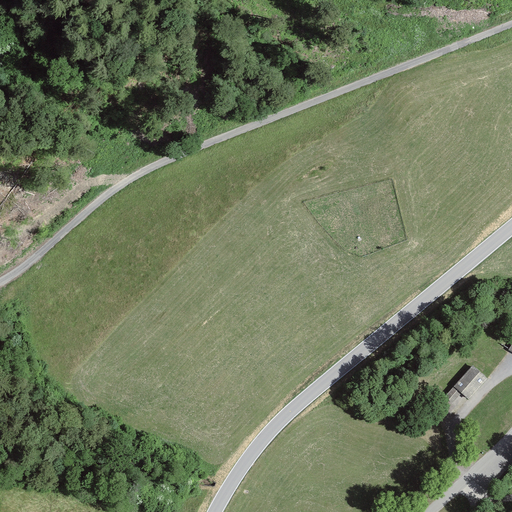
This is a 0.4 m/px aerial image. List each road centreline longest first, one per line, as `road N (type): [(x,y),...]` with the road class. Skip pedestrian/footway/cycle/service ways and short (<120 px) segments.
road 1 (unclassified): [(511,24),(141,171),(0,281)]
road 2 (secondary): [(511,227),(292,409),(257,445),(215,511)]
